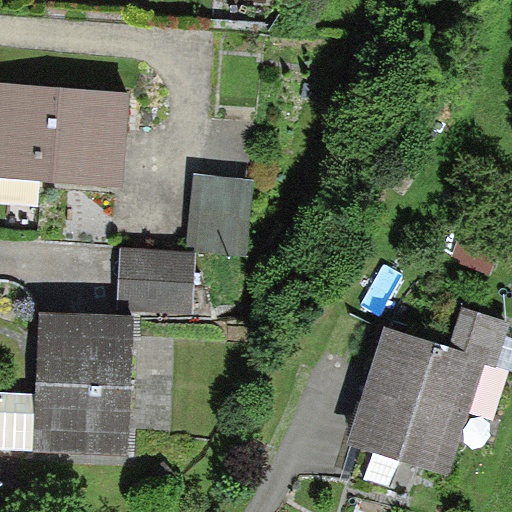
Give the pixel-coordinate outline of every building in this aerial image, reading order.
[(49,186),(122,190),(128,92),(0,84),(0,176),(50,179),(49,186)] [(243,174),(193,172),(191,236),(241,238),(243,174)] [(118,305),(186,304),(186,248),(117,249),(118,305)] [(343,430),(447,465),(484,357),(496,361),(511,315),(460,297),(448,333),(384,311),(343,430)] [(0,393),(0,450),(123,455),(128,315),(33,312),(31,394),(0,393)]
